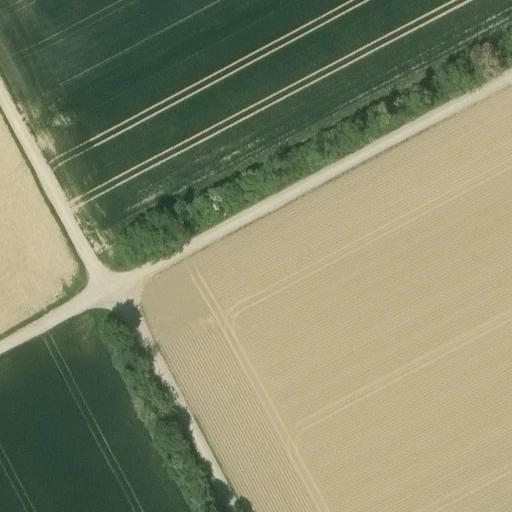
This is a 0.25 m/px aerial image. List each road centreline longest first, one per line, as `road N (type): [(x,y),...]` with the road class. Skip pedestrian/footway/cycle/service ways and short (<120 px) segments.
road 1 (track): [(511,75),(0,350)]
road 2 (track): [(0,88),(226,511)]
